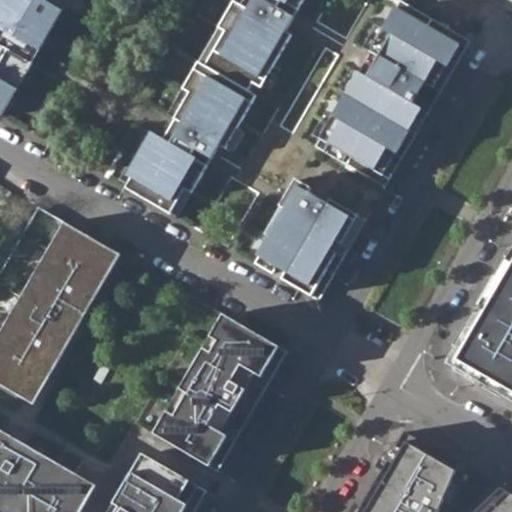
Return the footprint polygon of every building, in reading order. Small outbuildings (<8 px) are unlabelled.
[(70,0),(0,0),(0,1),(0,28),(40,52),(70,0)] [(255,0),(249,10),(243,6),(235,2),(219,28),(225,32),(175,119),(182,124),(170,144),(156,136),(140,164),(146,167),(132,192),(171,215),(185,190),(192,193),(220,146),(226,149),(293,35),(286,31),(304,0),(255,0)] [(255,0),(246,0),(243,6),(249,10),(255,0)] [(472,42),(402,1),(316,148),(386,189),(472,42)] [(225,32),(219,28),(168,116),(175,119),(225,32)] [(32,65),(0,46),(0,115),(2,117),(32,65)] [(146,167),(140,164),(126,188),(132,192),(146,167)] [(250,214),(261,189),(233,176),(223,198),(236,204),(234,207),(250,214)] [(312,189),(297,181),(281,207),(288,211),(272,239),(257,265),(320,302),(367,221),(331,200),(328,205),(309,194),(312,189)] [(192,193),(185,190),(171,215),(178,219),(192,193)] [(288,211),(281,207),(265,235),(272,239),(288,211)] [(122,255),(66,223),(0,335),(0,385),(35,405),(122,255)] [(511,240),(434,365),(509,411),(511,406),(511,240)] [(225,316),(155,435),(216,470),(286,351),(225,316)] [(0,430),(0,511),(86,511),(100,488),(0,430)] [(511,511),(511,493),(406,432),(359,511),(511,511)] [(192,511),(205,490),(144,454),(110,511),(192,511)]
